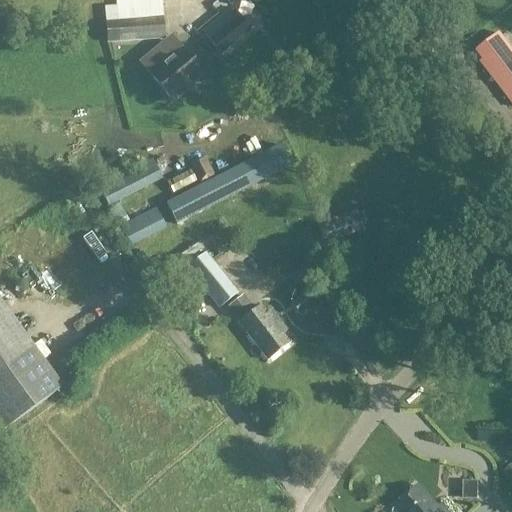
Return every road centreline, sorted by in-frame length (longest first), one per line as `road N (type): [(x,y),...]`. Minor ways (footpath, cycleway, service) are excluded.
road 1 (unclassified): [(307,511),(394,391),(511,281)]
road 2 (track): [(511,131),(410,0)]
